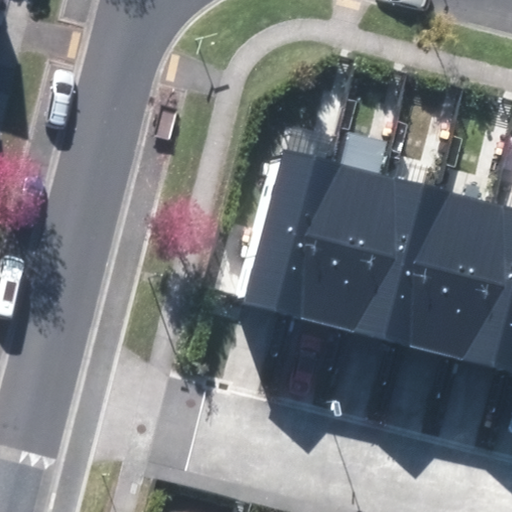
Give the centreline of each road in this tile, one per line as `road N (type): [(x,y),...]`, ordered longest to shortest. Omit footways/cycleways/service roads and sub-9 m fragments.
road 1 (residential): [(503,511),(33,391)]
road 2 (residential): [(134,0),(33,391)]
road 3 (residential): [(33,391),(2,511)]
